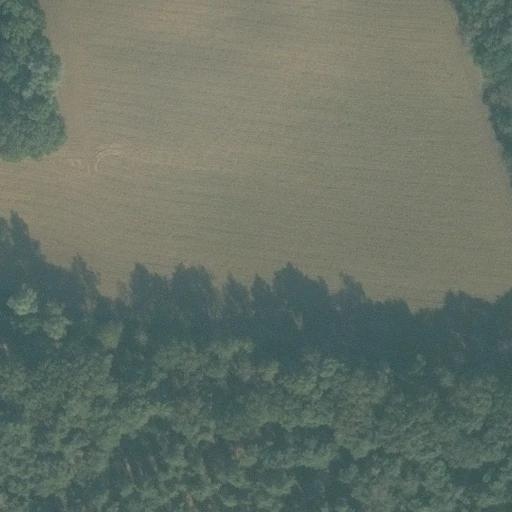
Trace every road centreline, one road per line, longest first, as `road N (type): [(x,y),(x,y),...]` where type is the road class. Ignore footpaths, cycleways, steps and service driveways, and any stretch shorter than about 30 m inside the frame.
road 1 (track): [(0,345),(511,407)]
road 2 (track): [(163,365),(358,511)]
